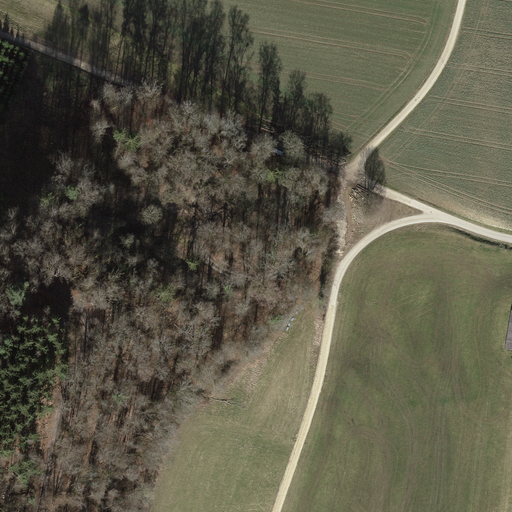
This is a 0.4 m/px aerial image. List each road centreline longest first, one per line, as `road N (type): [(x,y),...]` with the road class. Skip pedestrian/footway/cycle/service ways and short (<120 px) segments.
road 1 (track): [(448,218),(0,34)]
road 2 (track): [(448,218),(398,222),(374,233),(339,271),(314,397),(276,511)]
road 3 (track): [(44,511),(62,401),(89,325),(81,303),(61,289),(0,276)]
road 4 (track): [(463,0),(429,85),(344,173)]
